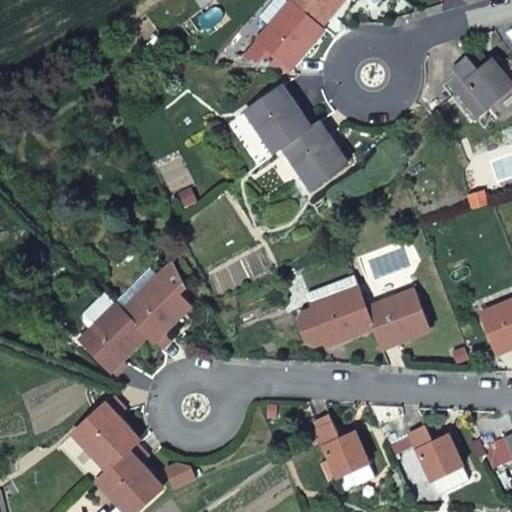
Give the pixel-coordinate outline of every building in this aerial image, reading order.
[(312,42),(324,28),(320,24),(291,0),(289,0),(288,1),(278,13),(283,16),(273,27),(260,41),(257,39),(243,55),(252,62),(278,66),(282,61),(289,67),(301,54),(304,58),(315,45),(312,42)] [(278,13),(288,1),(287,0),(272,0),(259,15),(273,27),(283,16),(278,13)] [(330,12),(334,16),(347,2),(344,0),(291,0),(320,24),(330,12)] [(324,28),(334,16),(330,12),(320,24),(324,28)] [(474,118),(511,86),(511,83),(492,59),(487,63),(479,53),(473,56),(469,59),(467,57),(453,68),(459,75),(447,86),(474,118)] [(293,70),(304,58),(301,54),(289,67),(293,70)] [(284,84),(279,87),(289,102),(294,98),(284,84)] [(289,102),(279,87),(248,109),(268,138),(264,141),(274,155),(286,146),(309,130),(300,116),(304,113),(294,98),(289,102)] [(422,103),(431,113),(436,109),(426,97),(422,103)] [(321,121),(317,124),(327,137),(331,135),(321,121)] [(309,130),(286,146),(306,174),(302,177),(311,191),(347,165),(338,152),(341,150),(331,135),(327,137),(317,124),(309,130)] [(165,327),(169,331),(182,319),(178,314),(189,304),(179,294),(185,288),(174,263),(171,262),(159,275),(148,285),(152,289),(126,313),(146,333),(152,339),(165,327)] [(148,285),(159,275),(151,267),(116,303),(126,313),(152,289),(148,285)] [(373,325),(368,311),(358,285),(343,291),(345,296),(302,312),(299,319),(307,342),(316,347),(326,343),(342,337),(344,341),(360,335),(358,331),(373,325)] [(401,298),(368,311),(373,325),(381,346),(398,339),(400,345),(416,338),(414,333),(429,327),(415,287),(399,293),(401,298)] [(104,314),(116,303),(105,293),(84,314),(84,321),(94,331),(107,318),(104,314)] [(134,345),(146,333),(126,313),(116,303),(104,314),(107,318),(94,331),(83,342),(109,369),(121,358),(125,361),(137,349),(134,345)] [(511,303),(482,315),(496,351),(511,344),(511,303)] [(156,343),(169,331),(165,327),(152,339),(156,343)] [(342,337),(326,343),(328,348),(344,341),(342,337)] [(383,351),(400,345),(398,339),(381,346),(383,351)] [(511,344),(496,351),(498,355),(511,349),(511,344)] [(113,373),(125,361),(121,358),(109,369),(113,373)] [(114,417),(119,413),(107,401),(102,405),(114,417)] [(130,426),(119,413),(114,417),(102,405),(75,430),(99,455),(95,459),(107,472),(127,452),(131,449),(139,442),(126,429),(130,426)] [(370,464),(356,431),(344,436),(338,423),(333,424),(332,422),(316,429),(337,478),(370,464)] [(394,454),(415,445),(432,480),(434,479),(463,466),(449,434),(442,437),(436,425),(427,428),(426,426),(388,443),(394,454)] [(511,458),(511,447),(507,437),(489,445),(498,465),(511,458)] [(498,465),(489,445),(484,447),(493,467),(498,465)] [(143,462),(131,449),(127,452),(139,465),(143,462)] [(139,465),(127,452),(107,472),(100,478),(123,503),(120,506),(125,511),(139,511),(162,490),(150,478),(155,474),(143,462),(139,465)] [(177,464),(165,469),(173,487),(196,477),(192,468),(177,464)] [(463,466),(434,479),(440,493),(469,480),(463,466)]
